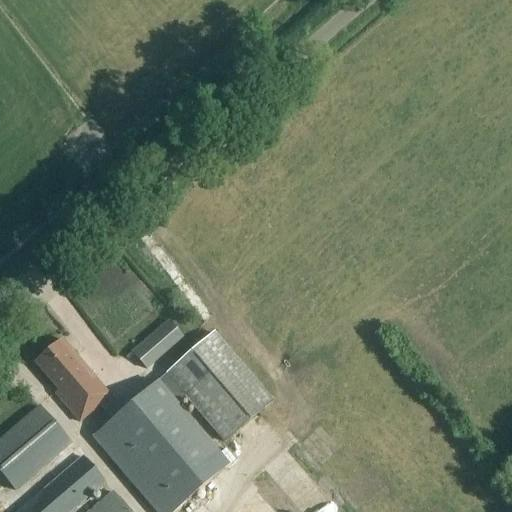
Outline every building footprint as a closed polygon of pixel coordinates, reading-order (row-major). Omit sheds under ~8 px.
[(183,339),(168,321),(130,353),(146,371),(183,339)] [(214,334),(123,412),(62,342),(37,364),(60,390),(56,394),(80,422),(99,405),(113,421),(93,438),(157,511),(174,511),(229,465),(175,403),(184,395),(225,443),(273,401),(214,334)] [(39,407),(0,441),(0,471),(16,491),(71,443),(39,407)] [(304,439),(282,457),(316,498),(338,479),(304,439)] [(71,511),(104,483),(83,458),(18,511),(71,511)] [(395,511),(377,482),(366,488),(381,511),(395,511)] [(128,511),(113,494),(91,511),(128,511)] [(295,511),(289,502),(274,511),(295,511)]
